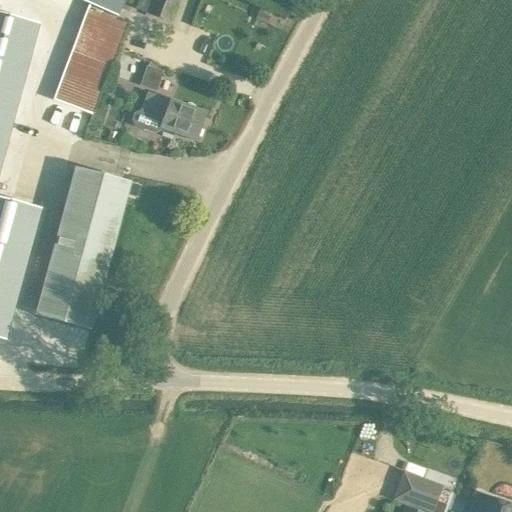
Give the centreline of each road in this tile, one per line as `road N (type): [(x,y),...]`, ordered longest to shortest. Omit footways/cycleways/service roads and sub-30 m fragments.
road 1 (unclassified): [(138,382),(202,222),(323,0)]
road 2 (unclassified): [(511,419),(354,390),(138,382)]
road 3 (unclassified): [(138,382),(0,383)]
